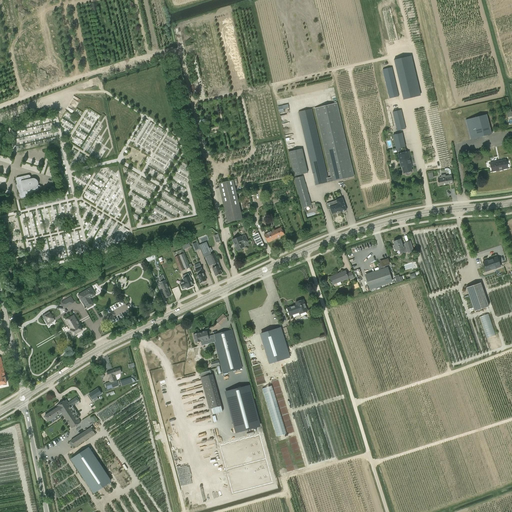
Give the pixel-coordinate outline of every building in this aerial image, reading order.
[(403,99),(409,97),(420,95),(411,56),(394,60),(403,99)] [(389,99),(399,96),(392,67),(382,69),(389,99)] [(298,112),(315,185),(354,176),(337,103),(315,108),(331,177),(328,178),(312,109),(298,112)] [(284,112),(283,109),(289,108),(288,104),(278,107),(279,113),(284,112)] [(397,131),(406,129),(401,110),(392,112),(397,131)] [(465,120),(471,140),(492,134),(486,114),(465,120)] [(396,149),(405,147),(401,133),(393,135),(396,149)] [(288,152),(294,176),(308,173),(302,149),(288,152)] [(399,154),(400,160),(403,173),(405,173),(406,174),(406,175),(407,175),(408,175),(409,175),(409,174),(410,174),(410,173),(410,172),(411,171),(410,164),(411,164),(408,152),(399,154)] [(506,160),(490,163),(492,171),(498,170),(498,171),(503,170),(503,169),(507,168),(506,160)] [(16,180),(17,184),(15,185),(16,185),(17,190),(18,190),(20,197),(20,198),(21,198),(22,198),(27,197),(28,197),(33,196),(33,195),(34,195),(34,194),(34,193),(34,192),(35,192),(36,192),(37,191),(38,191),(39,190),(40,189),(40,188),(41,188),(41,187),(41,186),(41,187),(40,188),(38,186),(38,185),(38,184),(39,184),(39,183),(38,183),(38,182),(38,181),(37,180),(36,179),(35,179),(35,178),(34,178),(33,178),(32,178),(31,179),(31,177),(31,176),(30,176),(30,175),(29,175),(28,175),(17,177),(17,178),(16,178),(16,179),(16,180)] [(437,180),(439,186),(449,184),(449,185),(452,184),(452,183),(453,183),(451,175),(445,176),(445,175),(441,176),(441,177),(439,178),(440,179),(437,180)] [(303,176),(294,178),(303,209),(312,206),(303,176)] [(218,184),(227,222),(242,219),(233,180),(218,184)] [(340,211),(340,212),(346,210),(342,198),(336,200),(331,202),(333,206),(330,207),(332,214),(340,211)] [(280,228),(274,231),(274,230),(264,235),(268,243),(278,238),(278,237),(284,235),(280,228)] [(254,241),(260,238),(258,233),(252,236),(254,241)] [(242,244),(247,242),(244,236),(240,238),(239,237),(232,240),(237,250),(238,249),(238,251),(242,249),(241,248),(244,247),(242,244)] [(400,239),(393,242),(394,246),(393,246),(395,250),(396,250),(399,249),(400,254),(407,252),(408,253),(413,251),(410,241),(404,242),(405,244),(402,244),(400,239)] [(215,253),(211,254),(210,252),(212,251),(211,247),(209,248),(206,242),(199,245),(204,257),(205,257),(209,266),(213,264),(214,267),(212,268),(215,276),(222,274),(218,263),(215,253)] [(182,249),(173,253),(175,257),(174,257),(180,272),(189,268),(182,249)] [(497,257),(483,262),(486,271),(500,267),(497,257)] [(378,264),(379,270),(365,274),(369,289),(393,282),(388,267),(385,268),(385,266),(390,264),(388,258),(379,261),(380,263),(378,264)] [(200,266),(199,263),(194,265),(195,268),(195,269),(197,275),(200,283),(206,280),(205,277),(200,266)] [(187,289),(193,286),(187,271),(182,273),(185,281),(184,281),(187,289)] [(332,285),(348,279),(349,280),(354,278),(352,272),(346,274),(345,271),(329,277),(332,285)] [(168,288),(165,281),(163,275),(160,276),(161,276),(159,277),(161,282),(160,283),(164,290),(162,291),(165,298),(171,296),(168,288)] [(398,275),(395,276),(395,278),(393,279),(395,283),(403,281),(401,276),(399,277),(398,275)] [(488,307),(480,283),(466,288),(474,311),(488,307)] [(98,298),(94,289),(80,297),(85,305),(86,305),(90,311),(97,307),(93,301),(98,298)] [(297,305),(287,308),(289,315),(299,312),(299,314),(307,311),(304,301),(301,301),(301,300),(300,300),(298,301),(298,302),(296,303),(297,305)] [(57,317),(53,311),(48,313),(52,320),(57,317)] [(486,337),(495,335),(489,313),(480,316),(486,337)] [(72,336),(81,330),(73,316),(63,321),(72,336)] [(275,329),(261,334),(267,353),(281,349),(275,329)] [(242,368),(232,330),(208,336),(207,330),(198,333),(193,334),(195,343),(209,340),(210,340),(213,339),(222,373),(242,368)] [(109,377),(109,378),(108,379),(109,381),(110,382),(105,384),(107,389),(118,385),(117,380),(118,379),(119,378),(120,377),(120,376),(120,375),(120,374),(120,373),(121,373),(119,368),(107,372),(109,377)] [(212,408),(221,405),(212,374),(201,377),(209,408),(212,408)] [(273,385),(263,387),(276,437),(286,434),(273,385)] [(238,432),(258,427),(247,386),(227,391),(238,432)] [(98,388),(89,394),(92,400),(102,394),(98,388)] [(68,403),(66,400),(57,406),(58,407),(44,416),(48,422),(61,413),(71,428),(80,422),(70,407),(79,401),(76,397),(68,403)] [(221,405),(212,408),(214,414),(223,411),(221,405)] [(75,448),(88,439),(96,434),(91,427),(71,441),(75,448)] [(89,448),(72,459),(94,493),(111,482),(89,448)]
